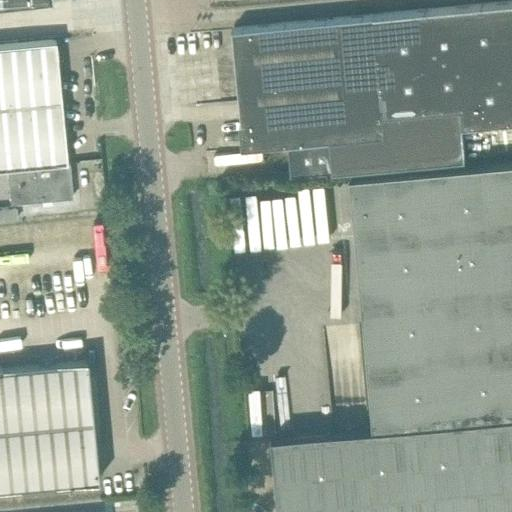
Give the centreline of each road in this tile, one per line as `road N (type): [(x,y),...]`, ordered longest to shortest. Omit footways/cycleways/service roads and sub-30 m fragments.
road 1 (unclassified): [(183,511),(134,0)]
road 2 (unknown): [(176,439),(130,440),(110,330),(0,334)]
road 3 (unknown): [(72,15),(240,0)]
road 4 (unknown): [(72,15),(82,115),(95,123),(146,122)]
